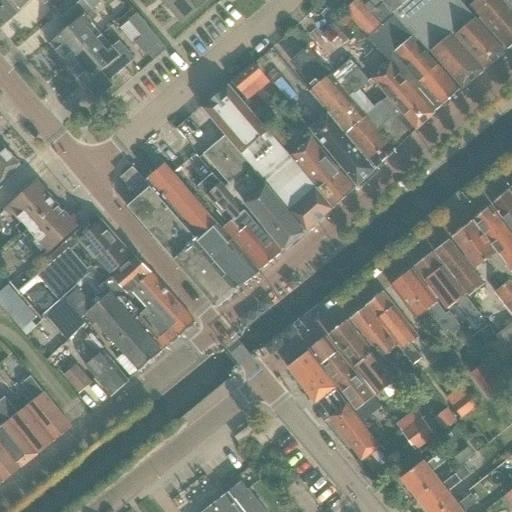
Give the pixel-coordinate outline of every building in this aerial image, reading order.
[(15,0),(14,2),(21,10),(32,0),(41,0),(45,5),(51,0),(15,0)] [(103,35),(91,22),(98,16),(84,0),(82,0),(59,20),(67,30),(50,44),(57,52),(59,51),(70,64),(103,35)] [(171,0),(166,5),(182,24),(209,0),(171,0)] [(354,65),(336,81),(340,86),(379,131),(383,127),(399,146),(413,134),(417,130),(435,114),(461,91),(438,65),(404,25),(381,0),(356,0),(344,11),(368,39),(391,64),(373,80),(387,96),(375,106),(361,90),(369,83),(359,70),(354,65)] [(381,0),(404,25),(438,65),(441,62),(464,89),(505,53),(508,50),(511,47),(511,10),(502,0),(479,0),(471,7),(468,10),(459,0),(381,0)] [(511,0),(502,0),(511,10),(511,0)] [(150,28),(135,41),(146,54),(161,41),(150,28)] [(120,41),(112,47),(103,35),(70,64),(80,76),(78,77),(86,85),(102,71),(110,80),(135,59),(120,41)] [(308,47),(293,59),(312,81),(305,88),(328,115),(328,114),(376,170),(396,151),(379,131),(340,86),(336,81),(308,47)] [(232,84),(246,101),(267,83),(252,67),(232,84)] [(289,156),(229,85),(203,107),(263,180),(262,181),(304,232),(305,231),(306,232),(333,210),(332,209),(333,208),(293,161),(293,162),(288,157),(289,156)] [(328,115),(309,130),(358,187),(376,170),(328,114),(328,115)] [(173,134),(154,149),(161,157),(179,141),(173,134)] [(226,136),(204,154),(230,186),(252,167),(249,164),(226,136)] [(293,161),(334,209),(355,191),(311,138),(289,157),(293,161)] [(0,181),(20,164),(0,141),(0,181)] [(134,167),(120,179),(131,192),(139,198),(129,207),(217,307),(239,289),(237,287),(241,283),(243,286),(259,272),(260,271),(166,164),(146,181),(134,167)] [(262,270),(282,253),(241,207),(213,174),(199,186),(232,223),(238,218),(246,227),(234,237),(262,270)] [(17,227),(24,235),(30,229),(58,205),(37,182),(6,210),(12,216),(15,213),(23,222),(17,227)] [(266,186),(241,207),(282,253),(305,233),(266,186)] [(511,193),(509,190),(494,203),(511,228),(511,193)] [(58,205),(30,229),(24,235),(30,242),(36,237),(49,252),(78,226),(58,205)] [(511,234),(490,206),(475,219),(498,249),(511,268),(511,234)] [(133,256),(119,240),(102,221),(94,228),(89,222),(75,234),(97,259),(96,260),(109,276),(104,279),(105,281),(118,270),(133,256)] [(511,271),(499,254),(473,221),(454,236),(477,267),(489,258),(498,270),(496,272),(506,284),(497,292),(511,310),(511,271)] [(450,239),(435,250),(471,296),(485,283),(450,239)] [(79,257),(68,244),(53,258),(55,261),(42,273),(66,301),(80,288),(95,305),(110,292),(119,303),(120,302),(128,311),(139,324),(142,322),(166,349),(195,324),(136,256),(119,271),(118,270),(105,281),(104,279),(94,268),(91,271),(79,257)] [(433,252),(414,266),(447,310),(457,302),(474,323),(483,317),(433,252)] [(450,312),(446,314),(413,268),(392,285),(417,318),(429,308),(445,332),(448,330),(452,335),(462,328),(458,323),(450,312)] [(119,303),(110,292),(95,305),(80,288),(66,301),(82,319),(85,316),(94,325),(97,322),(140,372),(163,352),(139,324),(128,311),(120,302),(119,303)] [(368,305),(399,345),(403,349),(420,335),(384,291),(368,304),(368,305)] [(352,318),(385,357),(399,345),(368,305),(352,318)] [(329,335),(377,395),(396,380),(348,320),(332,332),(329,335)] [(66,341),(81,352),(95,335),(80,323),(66,341)] [(511,324),(497,335),(499,338),(486,348),(504,373),(499,376),(508,389),(511,386),(511,355),(510,353),(511,351),(511,324)] [(357,410),(354,412),(365,427),(369,424),(366,421),(381,408),(372,397),(327,338),(312,350),(357,410)] [(104,351),(86,365),(112,396),(129,381),(104,351)] [(288,367),(315,403),(335,387),(308,351),(288,367)] [(63,374),(80,393),(93,381),(77,363),(63,374)] [(470,375),(488,398),(502,387),(484,364),(470,375)] [(22,383),(36,399),(27,406),(56,440),(72,427),(31,375),(22,383)] [(447,396),(465,414),(480,399),(462,381),(447,396)] [(410,397),(417,407),(427,399),(420,389),(410,397)] [(19,412),(6,396),(0,400),(0,406),(39,454),(56,440),(27,406),(19,412)] [(354,412),(348,404),(331,417),(363,460),(379,447),(365,428),(365,427),(354,412)] [(0,423),(2,426),(0,427),(0,440),(22,468),(39,454),(0,406),(0,423)] [(437,419),(447,431),(458,421),(448,409),(437,419)] [(402,432),(416,451),(436,436),(422,417),(402,432)] [(0,475),(2,478),(1,479),(4,483),(5,482),(5,481),(22,468),(0,440),(0,475)] [(424,461),(402,478),(418,498),(440,481),(433,472),(446,461),(440,454),(427,464),(424,461)] [(440,481),(418,498),(428,511),(442,511),(456,501),(448,492),(461,481),(471,474),(463,464),(454,472),(456,474),(443,484),(440,481)] [(265,511),(248,489),(219,511),(265,511)] [(456,501),(442,511),(464,511),(477,501),(472,494),(458,504),(456,501)]
